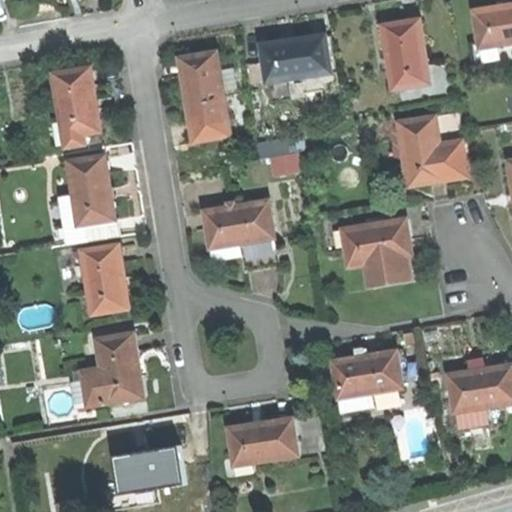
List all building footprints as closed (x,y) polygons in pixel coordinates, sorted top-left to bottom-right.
[(476,12),(482,49),(511,43),(511,5),(509,6),(476,12)] [(396,90),(432,84),(422,20),(402,24),(385,26),(396,90)] [(295,42),(264,46),(270,83),(333,74),(328,37),(295,42)] [(219,53),(183,60),(189,96),(198,142),(234,136),(226,91),(223,70),(219,53)] [(93,68),(56,74),(68,148),(88,145),(86,135),(103,132),(99,103),(93,68)] [(235,68),(223,70),(226,91),(239,89),(235,68)] [(401,124),(411,187),(430,184),(470,178),(464,140),(441,143),(437,118),(401,124)] [(273,158),(276,175),(302,171),(300,154),(273,158)] [(81,225),(118,219),(114,193),(108,155),(71,161),(77,196),(81,225)] [(121,236),(118,219),(81,225),(77,196),(64,198),(70,236),(89,233),(91,241),(121,236)] [(271,202),(207,212),(210,230),(213,249),(242,245),(277,239),(271,202)] [(409,220),(345,231),(352,267),(368,265),(371,287),(413,280),(410,257),(415,257),(412,238),(409,220)] [(277,239),(242,245),(244,257),(247,272),(281,266),(277,239)] [(95,315),(132,309),(127,278),(122,245),(85,251),(95,315)] [(218,261),(244,257),(242,245),(213,249),(214,259),(218,261)] [(84,372),(90,407),(146,398),(141,365),(136,334),(99,340),(104,369),(84,372)] [(357,350),(358,359),(367,357),(366,349),(357,350)] [(349,360),(335,362),(335,364),(338,378),(341,399),(374,394),(405,389),(399,352),(367,357),(358,359),(349,360)] [(473,364),(474,372),(486,370),(484,362),(473,364)] [(313,382),(338,378),(335,364),(311,368),(313,382)] [(451,376),(457,413),(459,412),(489,408),(511,404),(511,366),(486,370),(474,372),(451,376)] [(377,409),(374,394),(341,399),(344,414),(377,409)] [(492,424),(489,408),(459,412),(462,429),(492,424)] [(231,429),(237,466),(301,456),(295,419),(261,424),(231,429)] [(137,448),(138,454),(151,452),(149,445),(137,448)] [(123,487),(125,494),(160,488),(188,484),(182,447),(155,451),(151,452),(138,454),(118,458),(123,487)] [(162,503),(160,488),(125,494),(123,487),(108,489),(112,511),(162,503)]
